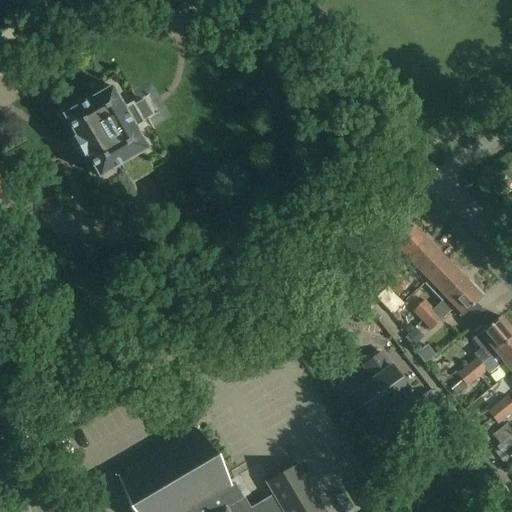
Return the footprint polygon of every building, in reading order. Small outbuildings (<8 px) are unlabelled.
[(158,27),(163,26),(166,23),(167,19),(180,16),(183,19),(188,20),(192,19),(195,15),(196,11),(193,0),(192,0),(156,0),(157,3),(152,4),(149,8),(148,12),(151,23),(154,26),(158,27)] [(145,123),(143,120),(152,115),(143,100),(134,105),(133,102),(124,107),(112,86),(63,115),(76,137),(74,138),(75,141),(77,140),(85,153),(83,154),(84,156),(86,155),(99,177),(148,149),(136,128),(145,123)] [(405,255),(393,267),(400,274),(408,266),(431,244),(414,226),(395,244),(405,255)] [(431,244),(408,266),(415,274),(419,270),(429,280),(448,262),(431,244)] [(429,280),(425,285),(442,302),(465,279),(448,262),(429,280)] [(391,265),(379,275),(373,269),(362,278),(376,293),(387,283),(389,285),(400,274),(393,267),(391,265)] [(409,283),(400,274),(389,285),(397,294),(409,283)] [(434,310),(435,311),(443,318),(455,307),(463,315),(461,317),(470,326),(486,313),(477,303),(483,297),(465,279),(442,302),(434,310)] [(435,311),(434,310),(424,300),(413,311),(422,320),(427,315),(429,317),(435,311)] [(435,311),(429,317),(427,315),(422,320),(431,329),(443,318),(435,311)] [(486,313),(470,326),(478,334),(472,339),(480,349),(474,354),(477,358),(478,358),(483,364),(493,357),(511,340),(511,330),(501,317),(495,322),(486,313)] [(415,328),(405,337),(413,346),(424,337),(415,328)] [(511,340),(493,357),(483,364),(487,370),(486,371),(489,374),(504,362),(511,372),(511,340)] [(400,400),(398,398),(409,390),(382,353),(364,365),(374,378),(354,393),(372,417),(388,406),(389,408),(400,400)] [(471,373),(476,379),(486,371),(487,370),(483,364),(478,358),(477,358),(469,365),(474,371),(471,373)] [(474,371),(469,365),(457,374),(462,380),(467,386),(476,379),(471,373),(474,371)] [(451,390),(456,396),(467,387),(467,386),(462,380),(451,390)] [(453,422),(430,390),(417,400),(440,432),(453,422)] [(511,400),(508,395),(499,403),(505,410),(502,412),(507,417),(511,412),(511,400)] [(505,410),(499,403),(488,412),(498,424),(507,417),(502,412),(505,410)] [(511,434),(511,429),(507,423),(493,434),(501,444),(511,434)] [(325,511),(297,465),(268,483),(275,494),(251,508),(244,497),(243,497),(234,482),(231,483),(220,455),(198,429),(118,476),(130,507),(134,511),(325,511)] [(501,444),(496,447),(502,454),(508,449),(502,442),(501,444)] [(380,501),(368,481),(354,489),(366,510),(380,501)]
